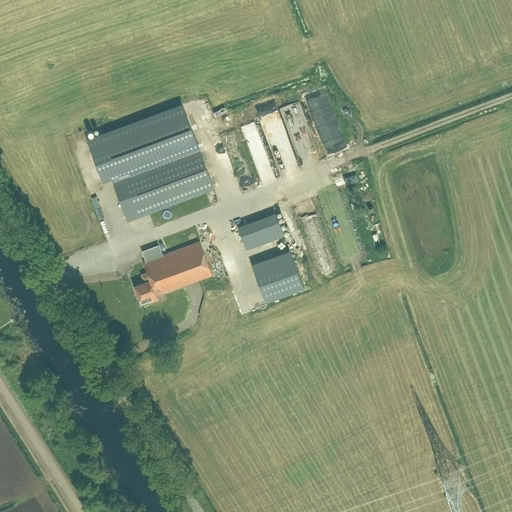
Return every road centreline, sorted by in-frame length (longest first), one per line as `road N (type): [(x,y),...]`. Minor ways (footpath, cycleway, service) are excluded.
road 1 (unclassified): [(0,196),(197,511)]
road 2 (unclassified): [(81,511),(0,382)]
